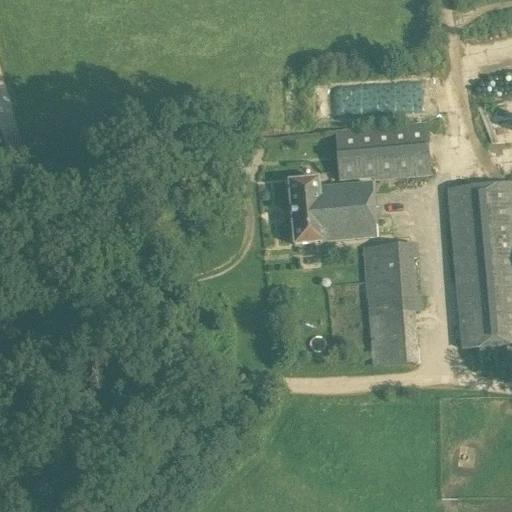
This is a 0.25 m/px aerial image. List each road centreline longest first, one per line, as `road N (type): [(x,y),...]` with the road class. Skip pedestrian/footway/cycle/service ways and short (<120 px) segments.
road 1 (track): [(0,97),(53,266),(104,330),(132,350),(225,378),(318,388),(462,380),(511,387)]
road 2 (unknown): [(439,381),(434,208),(442,118),(467,66),(511,32)]
